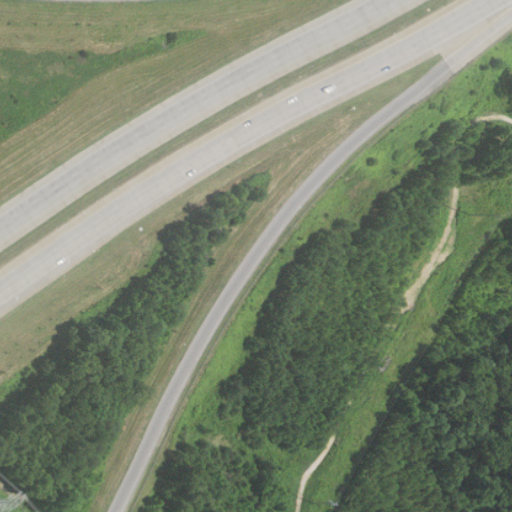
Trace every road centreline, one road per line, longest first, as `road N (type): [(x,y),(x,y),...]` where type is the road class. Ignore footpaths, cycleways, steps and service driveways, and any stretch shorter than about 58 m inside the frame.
road 1 (motorway): [(115,511),(192,359),(296,205),(375,119),(511,6)]
road 2 (motorway): [(0,288),(164,180),(483,0)]
road 3 (motorway): [(376,0),(0,228)]
